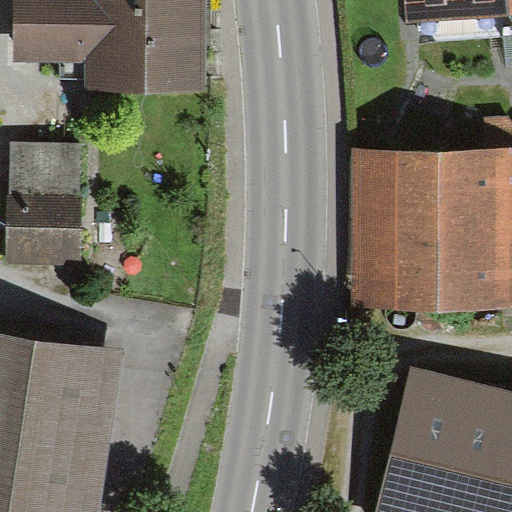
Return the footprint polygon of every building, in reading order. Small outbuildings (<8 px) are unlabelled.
[(89,64),(89,90),(207,89),(206,0),(14,0),(15,64),(89,64)] [(511,0),(410,0),(413,20),(511,13),(511,0)] [(89,143),(12,143),(9,269),(87,271),(89,143)] [(511,148),(346,149),(347,310),(511,308),(511,148)] [(0,330),(0,511),(98,511),(129,352),(0,330)] [(511,511),(511,389),(413,367),(378,511),(511,511)]
